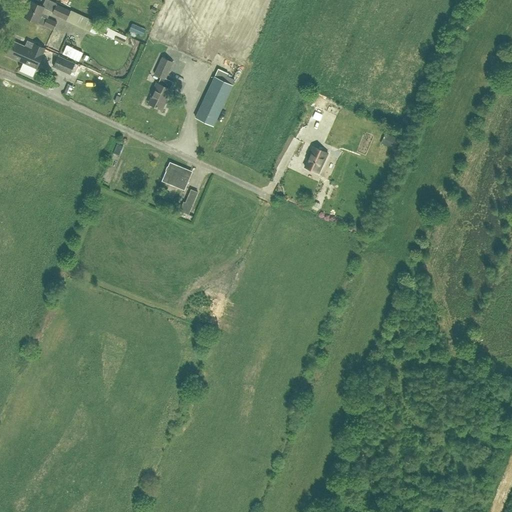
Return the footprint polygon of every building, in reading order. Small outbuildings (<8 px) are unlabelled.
[(44,8),(52,12),(52,14),(66,20),(66,21),(89,32),(94,21),(71,10),(71,11),(56,4),(57,3),(49,0),(45,0),(42,6),(44,7),(44,8)] [(44,8),(44,7),(42,6),(31,1),(24,16),(37,22),(44,25),(44,24),(53,29),(56,22),(47,18),(48,16),(42,13),(44,8)] [(132,24),(129,30),(142,36),(145,30),(132,24)] [(104,35),(122,41),(124,34),(106,28),(104,35)] [(45,48),(27,41),(25,46),(13,41),(7,55),(36,68),(45,48)] [(78,62),(82,53),(67,46),(63,54),(78,62)] [(70,75),(75,63),(58,56),(53,67),(70,75)] [(170,89),(173,82),(165,78),(173,62),(162,57),(154,73),(161,77),(158,83),(156,82),(151,94),(152,95),(149,102),(156,106),(155,106),(162,110),(172,90),(170,89)] [(227,76),(228,73),(219,69),(214,78),(231,86),(234,80),(227,76)] [(214,127),(232,86),(231,86),(214,78),(196,118),(214,127)] [(69,95),(73,86),(68,84),(64,93),(69,95)] [(146,94),(142,102),(147,105),(151,97),(146,94)] [(330,115),(334,103),(312,96),(309,108),(330,115)] [(380,143),(394,149),(399,139),(395,137),(396,134),(386,130),(380,143)] [(318,173),(327,153),(312,146),(307,159),(308,159),(305,167),(318,173)] [(184,189),(191,172),(169,163),(162,180),(184,189)] [(185,202),(192,205),(197,192),(191,189),(185,202)]
